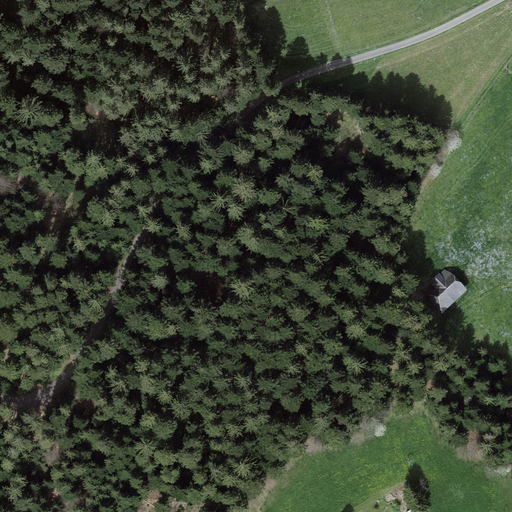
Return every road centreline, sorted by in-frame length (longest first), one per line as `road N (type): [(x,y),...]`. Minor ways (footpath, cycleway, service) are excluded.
road 1 (unclassified): [(503,0),(405,47),(260,95),(171,182),(61,382),(38,397),(0,397)]
road 2 (track): [(0,333),(64,317),(123,274)]
